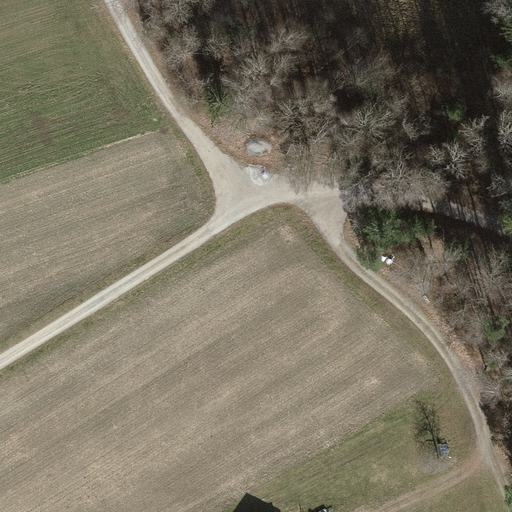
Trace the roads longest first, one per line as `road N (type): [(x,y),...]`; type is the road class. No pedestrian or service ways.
road 1 (track): [(310,187),(336,240),(429,329),(475,406),(493,456)]
road 2 (track): [(0,362),(180,251),(242,199)]
road 3 (track): [(242,199),(354,185),(465,209),(511,229)]
road 4 (track): [(242,199),(170,102),(114,0)]
